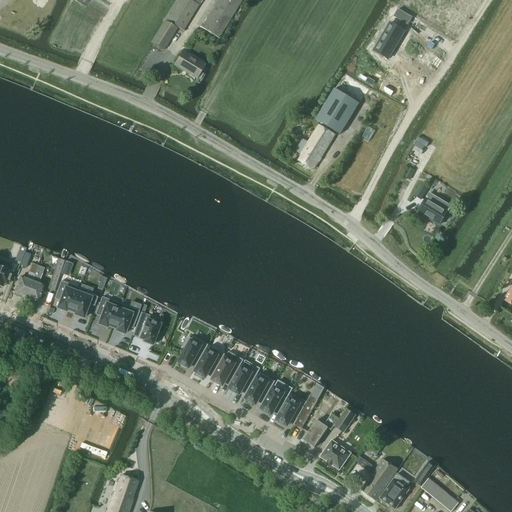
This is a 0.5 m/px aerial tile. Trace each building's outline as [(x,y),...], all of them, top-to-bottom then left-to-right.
[(176,0),(164,20),(182,31),(201,0),(176,0)] [(201,26),(200,27),(218,39),(241,0),(219,0),(203,27),(201,26)] [(414,3),(410,10),(422,18),(426,11),(432,15),(438,19),(449,0),(429,0),(424,9),(414,3)] [(402,9),(399,15),(409,21),(412,16),(402,9)] [(164,22),(152,42),(164,50),(176,29),(164,22)] [(391,22),(374,50),(389,59),(405,31),(391,22)] [(174,66),(196,79),(204,65),(183,52),(174,66)] [(303,139),(296,151),(301,155),(298,160),(313,170),(320,159),(334,136),(335,136),(335,135),(336,132),(340,135),(355,110),(358,104),(374,84),(376,81),(378,79),(382,71),(383,71),(361,58),(357,56),(351,66),(335,89),(316,120),(321,123),(309,143),(305,141),(303,139)] [(407,171),(404,177),(409,179),(412,174),(407,171)] [(415,196),(421,199),(427,188),(421,185),(415,196)] [(426,199),(418,212),(440,225),(448,212),(451,207),(429,194),(426,199)] [(14,261),(20,264),(23,256),(26,249),(20,247),(14,261)] [(25,253),(21,265),(26,267),(30,255),(25,253)] [(58,259),(48,290),(53,292),(64,261),(58,259)] [(3,268),(0,266),(0,286),(2,288),(3,283),(7,285),(12,271),(10,271),(12,265),(5,262),(3,268)] [(14,293),(26,297),(38,266),(32,264),(26,279),(20,277),(14,293)] [(38,266),(26,297),(38,302),(44,286),(38,284),(44,269),(38,266)] [(61,282),(55,297),(60,299),(59,301),(60,302),(57,309),(65,312),(66,310),(71,312),(79,288),(61,282)] [(79,288),(71,312),(75,314),(74,315),(83,319),(86,311),(87,311),(87,310),(89,305),(90,305),(94,307),(97,298),(79,291),(80,289),(79,288)] [(102,297),(96,313),(101,314),(100,317),(101,317),(98,325),(106,328),(107,326),(112,328),(120,305),(120,304),(102,297)] [(120,305),(112,328),(116,330),(115,331),(124,335),(127,327),(127,328),(127,327),(128,325),(133,327),(135,322),(139,312),(121,305),(120,305)] [(141,313),(133,333),(141,335),(140,339),(144,341),(143,342),(152,345),(154,341),(157,343),(161,334),(157,333),(161,320),(141,313)] [(187,349),(179,363),(182,364),(181,366),(186,369),(187,369),(188,367),(189,368),(191,364),(196,367),(208,345),(194,337),(192,340),(189,338),(183,347),(185,349),(187,349)] [(208,349),(196,372),(197,373),(196,374),(196,375),(201,378),(202,377),(203,376),(205,378),(210,370),(214,373),(225,355),(210,346),(208,349)] [(229,352),(213,380),(223,386),(227,379),(232,381),(244,360),(229,352)] [(246,361),(230,389),(240,395),(244,387),(249,390),(260,369),(246,361)] [(260,373),(246,399),(256,405),(260,397),(265,400),(275,382),(260,373)] [(262,409),(263,410),(262,412),(268,416),(269,414),(272,415),(276,408),(281,411),(287,399),(282,396),(284,394),(274,388),(262,409)] [(307,403),(292,394),(277,420),(279,421),(277,423),(283,426),(284,424),(287,426),(293,417),(297,419),(307,403)] [(311,396),(307,403),(297,419),(297,420),(295,425),(301,429),(318,400),(311,397),(311,396)] [(346,410),(335,427),(343,432),(355,416),(346,410)] [(324,426),(317,421),(303,440),(314,448),(328,429),(331,430),(338,420),(331,415),(324,426)] [(371,441),(366,448),(377,455),(381,448),(371,441)] [(327,462),(328,463),(329,462),(332,464),(331,465),(332,466),(332,465),(339,470),(350,454),(332,442),(321,457),(328,462),(327,462)] [(376,501),(380,495),(390,480),(398,469),(384,458),(361,491),(361,490),(361,491),(376,501)] [(435,466),(429,462),(414,482),(421,487),(435,466)] [(438,470),(435,474),(441,479),(444,476),(438,470)] [(409,483),(397,474),(380,498),(380,497),(379,499),(381,500),(394,509),(395,510),(396,509),(408,491),(408,492),(409,490),(408,489),(406,488),(409,483)] [(106,511),(127,511),(132,499),(131,499),(137,482),(120,476),(114,493),(114,492),(106,511)] [(451,511),(459,503),(429,479),(421,488),(450,511),(451,511)]
